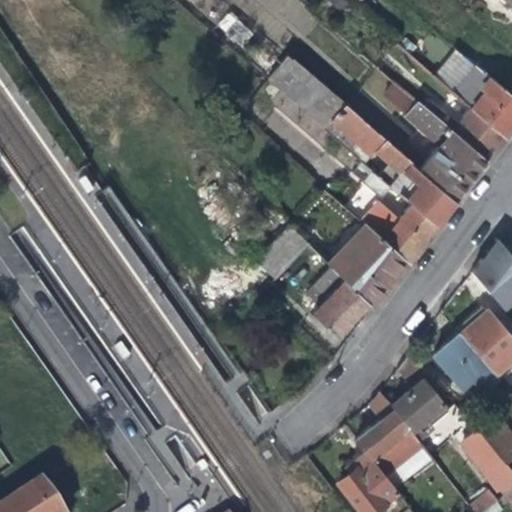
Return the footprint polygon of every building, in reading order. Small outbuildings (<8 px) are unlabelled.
[(229,12),(218,24),(242,47),(253,34),(229,12)] [(462,82),(475,67),(448,44),(435,58),(462,82)] [(263,80),(367,171),(387,188),(407,205),(432,227),(450,202),(415,171),(283,57),(263,80)] [(446,90),(466,107),(501,137),(511,123),(511,99),(481,73),(472,84),(477,88),(465,100),(449,86),(446,90)] [(434,146),(415,171),(450,202),(481,163),(418,108),(389,83),(379,93),(401,112),(399,115),(434,146)] [(423,102),(418,108),(481,163),(501,137),(466,107),(451,125),(423,102)] [(377,199),(387,188),(367,171),(358,182),(377,199)] [(394,222),(373,205),(358,225),(362,228),(404,266),(417,247),(432,227),(407,205),(394,222)] [(345,260),(334,272),(365,303),(370,309),(389,285),(404,266),(362,228),(339,255),(345,260)] [(306,249),(287,230),(252,265),(271,284),(306,249)] [(485,251),(493,260),(506,249),(496,237),(485,251)] [(478,260),(468,273),(500,310),(511,302),(511,301),(511,256),(506,249),(493,260),(478,260)] [(344,325),(365,303),(334,272),(331,269),(302,299),(313,309),(307,317),(330,340),(344,325)] [(511,343),(485,311),(456,335),(491,376),(511,358),(511,343)] [(495,381),(491,376),(456,335),(430,357),(459,392),(470,383),(480,394),(495,381)] [(399,399),(387,409),(423,453),(431,463),(447,451),(431,431),(424,437),(415,428),(423,421),(427,425),(431,421),(428,417),(440,407),(419,381),(426,375),(408,354),(395,371),(410,389),(399,399)] [(384,483),(423,453),(387,409),(377,395),(365,409),(376,423),(359,436),(351,443),(367,462),(368,464),(384,483)] [(444,411),(440,407),(428,417),(431,421),(444,411)] [(511,438),(492,414),(473,431),(503,465),(511,457),(511,438)] [(431,431),(427,425),(423,421),(415,428),(424,437),(431,431)] [(496,496),(499,492),(511,481),(511,475),(503,465),(473,431),(459,443),(458,452),(496,496)] [(456,462),(447,451),(431,463),(440,475),(456,462)] [(423,453),(384,483),(392,494),(431,463),(423,453)] [(356,511),(381,511),(397,500),(392,494),(384,483),(368,464),(367,462),(356,470),(352,465),(343,471),(347,477),(336,485),(356,511)] [(511,481),(499,492),(511,507),(511,481)] [(37,482),(0,506),(0,511),(57,511),(46,496),(55,490),(50,483),(42,488),(37,482)] [(498,511),(503,509),(488,490),(469,505),(475,511),(498,511)]
